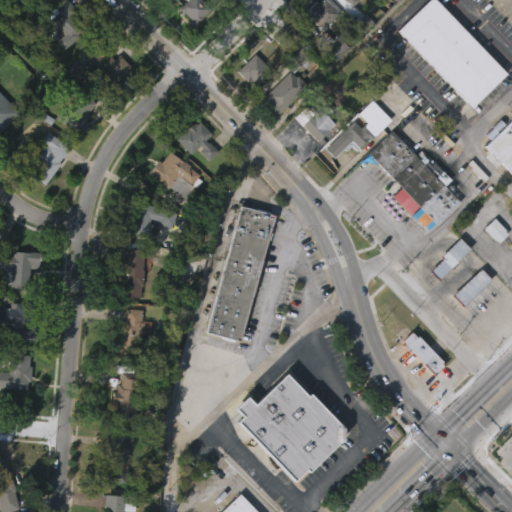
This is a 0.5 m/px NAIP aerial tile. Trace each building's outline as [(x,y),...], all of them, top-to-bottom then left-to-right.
[(69,0),(79,10),(75,13),(87,26),(79,34),(80,35),(66,48),(58,39),(65,33),(57,25),(46,35),(36,23),(55,6),(58,10),(69,0)] [(189,9),(180,0),(165,0),(149,15),(165,32),(189,9)] [(199,0),(207,9),(190,27),(185,22),(188,19),(181,13),(179,15),(173,10),(183,0),(199,0)] [(317,0),(323,0),(328,5),(331,3),(339,11),(320,29),(309,17),(304,21),(298,15),(314,0),(315,2),(317,0)] [(346,43),(355,35),(349,29),(364,16),(348,0),(344,0),(324,19),(346,43)] [(433,0),(504,73),(469,107),(395,30),(425,0),(433,0)] [(211,17),(222,29),(234,18),(223,6),(211,17)] [(46,26),(35,7),(20,17),(31,35),(46,26)] [(399,29),(393,19),(381,26),(388,36),(399,29)] [(173,44),(189,63),(206,47),(190,29),(173,44)] [(301,48),(318,65),(337,47),(321,30),(301,48)] [(392,65),(466,143),(501,109),(427,32),(392,65)] [(58,70),(51,77),(59,85),(81,64),(58,40),(52,46),(48,43),(40,51),(58,70)] [(112,56),(115,59),(120,54),(133,67),(118,82),(121,85),(114,92),(105,82),(103,84),(92,72),(96,68),(86,59),(103,42),(114,54),(112,56)] [(311,59),(302,67),(299,64),(289,74),(280,64),(300,46),(311,59)] [(267,69),(252,85),(246,79),(244,82),(233,71),(251,53),(267,69)] [(287,73),(291,77),(293,75),(303,84),(274,114),(258,98),(285,71),(287,73)] [(113,91),(109,95),(94,81),(81,95),(110,122),(128,104),(113,91)] [(249,122),(265,108),(249,90),(233,105),(249,122)] [(91,110),(89,113),(91,114),(86,121),(90,124),(83,135),(57,118),(64,107),(69,111),(81,93),(96,102),(91,110)] [(388,120),(367,139),(366,138),(356,147),(350,141),(332,158),(323,148),(351,121),(350,119),(370,99),(389,119),(388,120)] [(0,102),(10,112),(5,116),(10,121),(0,129),(0,102)] [(321,103),(329,112),(324,116),(331,124),(313,141),(291,117),(302,106),(304,108),(310,103),(315,108),(321,103)] [(256,134),(271,149),(300,122),(285,106),(256,134)] [(511,179),(479,146),(511,113),(511,179)] [(195,121),(207,134),(201,140),(204,143),(206,141),(215,152),(205,162),(195,151),(198,148),(196,145),(189,152),(175,136),(188,124),(190,126),(195,121)] [(391,132),(421,163),(425,160),(429,164),(433,161),(442,170),(435,177),(445,187),(449,182),(453,187),(449,191),(458,201),(434,224),(365,152),(389,129),(391,132)] [(0,160),(14,147),(0,132),(0,160)] [(50,132),(59,139),(62,136),(74,146),(61,162),(63,163),(46,185),(30,173),(41,157),(37,154),(45,144),(42,142),(50,132)] [(90,143),(72,132),(56,160),(74,170),(90,143)] [(312,177),(328,162),(306,137),(289,153),(312,177)] [(511,215),(511,148),(479,180),(511,215)] [(168,150),(199,173),(196,177),(201,180),(196,187),(191,183),(182,196),(168,185),(166,187),(146,172),(156,158),(160,161),(168,150)] [(31,190),(35,193),(24,209),(40,219),(66,181),(43,166),(35,177),(38,179),(31,190)] [(362,189),(415,242),(406,250),(424,267),(454,237),(439,221),(445,215),(423,192),(417,197),(385,166),(362,189)] [(320,183),(329,193),(346,176),(338,167),(320,183)] [(145,208),(177,233),(195,210),(163,185),(145,208)] [(172,213),(169,228),(154,224),(155,221),(146,219),(146,223),(148,223),(145,237),(121,232),(124,221),(126,222),(130,202),(172,213)] [(240,204),(267,211),(267,212),(272,214),(237,339),(204,330),(240,204)] [(505,233),(495,243),(492,240),(486,245),(476,234),(481,230),(480,228),(491,218),(505,233)] [(172,246),(130,239),(125,270),(144,273),(147,254),(154,255),(153,260),(169,263),(172,246)] [(149,252),(147,269),(139,268),(137,300),(120,298),(120,296),(116,295),(120,249),(149,252)] [(43,252),(42,266),(31,265),(30,289),(12,288),(13,267),(8,267),(8,270),(0,269),(0,251),(10,252),(10,256),(14,256),(15,251),(43,252)] [(478,263),(493,278),(503,268),(489,253),(478,263)] [(423,305),(432,315),(464,284),(454,274),(423,305)] [(32,304),(31,313),(38,313),(37,329),(32,328),(32,339),(24,338),(23,340),(10,340),(11,323),(0,322),(0,295),(16,296),(16,302),(32,303),(32,304)] [(447,330),(456,341),(485,315),(475,304),(447,330)] [(139,310),(138,323),(141,323),(140,334),(137,334),(136,344),(133,344),(133,348),(115,347),(118,319),(121,320),(122,309),(139,310)] [(412,337),(442,366),(431,378),(410,359),(412,357),(404,350),(403,352),(396,345),(399,342),(398,341),(408,330),(414,335),(412,337)] [(113,385),(134,386),(135,371),(146,372),(146,356),(136,356),(137,340),(121,339),(120,355),(115,355),(113,385)] [(33,346),(29,390),(0,387),(0,372),(10,373),(12,345),(33,346)] [(439,399),(407,366),(396,377),(427,410),(439,399)] [(131,369),(131,372),(140,372),(139,388),(136,388),(135,398),(138,398),(138,409),(134,409),(134,421),(123,420),(123,428),(114,428),(114,403),(110,403),(111,390),(115,391),(115,383),(119,383),(119,371),(121,371),(121,369),(131,369)] [(283,372),(305,395),(308,392),(341,426),(341,438),(308,471),(304,467),(292,480),(234,420),(239,415),(232,407),(244,395),(252,403),(283,372)] [(0,423),(22,424),(22,403),(0,402),(0,423)] [(231,456),(283,511),(295,511),(340,469),(282,407),(248,439),(241,431),(228,443),(236,451),(231,456)] [(116,408),(115,420),(110,420),(109,452),(130,453),(131,409),(116,408)] [(124,436),(122,483),(102,482),(104,435),(124,436)] [(0,452),(1,453),(2,479),(8,476),(17,497),(0,504),(0,452)] [(119,511),(118,511),(99,511),(101,494),(120,496),(119,511)] [(251,511),(216,511),(234,494),(251,511)]
